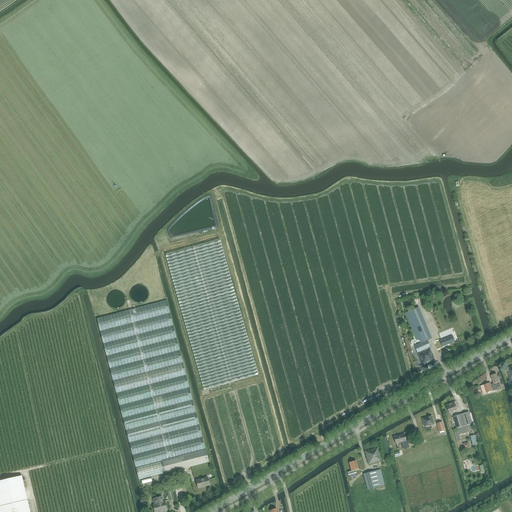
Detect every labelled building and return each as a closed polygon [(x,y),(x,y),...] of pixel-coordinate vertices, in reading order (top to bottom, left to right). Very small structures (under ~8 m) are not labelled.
[(26,121),(36,114),(35,112),(24,119),(26,121)] [(258,375),(233,289),(220,239),(165,254),(179,304),(204,390),(258,375)] [(144,294),(144,292),(144,291),(144,290),(143,288),(142,287),(141,286),(140,286),(139,285),(137,285),(136,285),(135,285),(132,287),(131,288),(130,289),(130,291),(130,292),(130,294),(130,295),(131,296),(132,297),(133,298),(134,299),(135,300),(137,300),(138,300),(139,299),(141,299),(142,298),(143,297),(144,295),(144,294)] [(121,300),(121,298),(121,297),(121,295),(120,294),(119,293),(118,292),(117,291),(116,291),(115,291),(113,291),(112,291),(110,292),(109,293),(108,294),(107,295),(107,297),(107,298),(107,299),(107,300),(108,302),(108,303),(110,304),(111,305),(113,305),(114,305),(115,305),(116,305),(118,304),(119,303),(120,302),(121,301),(121,300)] [(165,473),(162,461),(205,449),(167,301),(97,319),(138,480),(165,473)] [(418,307),(405,313),(416,338),(418,337),(421,343),(414,346),(423,366),(435,361),(430,349),(431,348),(427,341),(432,339),(418,307)] [(442,347),(449,344),(446,338),(440,341),(442,347)] [(484,385),(480,386),(483,394),(497,390),(497,388),(500,387),(499,383),(496,374),(490,376),(493,384),(490,385),(490,383),(484,385)] [(449,413),(456,410),(453,402),(446,405),(449,413)] [(453,430),(455,436),(457,442),(460,441),(458,435),(474,430),(468,412),(453,417),(457,429),(453,430)] [(431,416),(423,419),(426,428),(434,426),(431,416)] [(442,422),(437,424),(439,432),(440,435),(445,433),(444,431),(442,422)] [(407,440),(406,440),(404,434),(394,437),(395,444),(401,442),(403,449),(409,447),(407,440)] [(365,452),(368,462),(369,464),(377,462),(377,461),(381,460),(377,448),(365,452)] [(162,461),(165,473),(209,462),(205,449),(162,461)] [(351,471),(347,472),(348,476),(357,474),(356,470),(358,469),(356,461),(349,463),(351,471)] [(367,490),(379,487),(384,485),(380,470),(368,473),(363,474),(367,490)] [(30,511),(21,476),(0,481),(0,511),(30,511)] [(198,488),(210,485),(208,477),(196,481),(198,488)] [(153,505),(154,511),(158,511),(167,510),(165,502),(163,503),(161,497),(153,499),(154,505),(153,505)]
